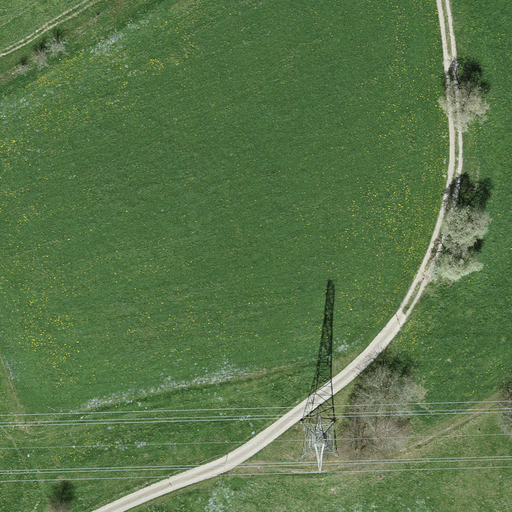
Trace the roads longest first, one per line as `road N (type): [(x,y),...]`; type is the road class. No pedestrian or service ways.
road 1 (track): [(223,463),(366,358),(418,286),(445,221),(456,162),(441,0)]
road 2 (track): [(223,463),(331,464),(406,444),(511,388)]
road 3 (track): [(107,511),(223,463)]
